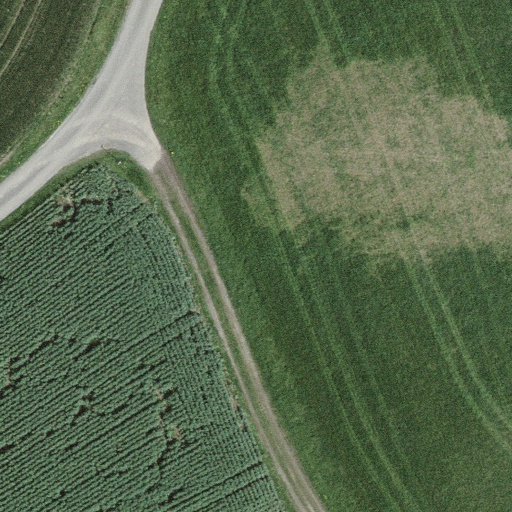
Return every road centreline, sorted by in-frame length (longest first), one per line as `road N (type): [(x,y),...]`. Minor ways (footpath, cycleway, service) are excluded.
road 1 (track): [(300,511),(258,428),(179,210),(147,154),(103,106)]
road 2 (unclassified): [(147,0),(103,106),(0,201)]
